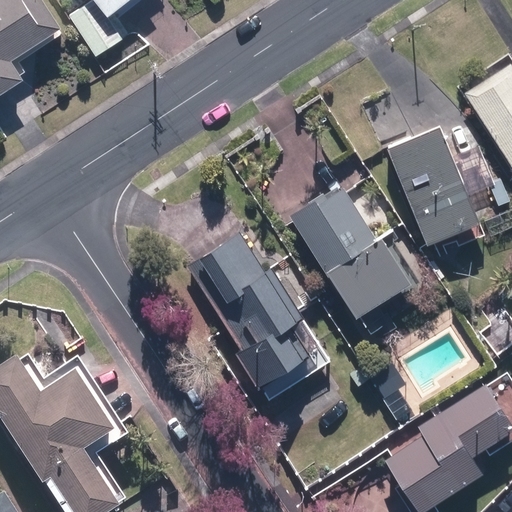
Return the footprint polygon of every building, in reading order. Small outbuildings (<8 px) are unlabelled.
[(0,0),(0,93),(22,79),(10,61),(59,28),(40,0),(0,0)] [(96,0),(108,14),(125,0),(96,0)] [(511,61),(473,88),(511,147),(511,61)] [(502,183),(492,161),(485,164),(481,156),(462,165),(447,130),(392,154),(434,250),(488,226),(478,202),(498,193),(495,186),(502,183)] [(298,209),(378,326),(415,301),(403,283),(418,273),(350,173),(298,209)] [(190,261),(248,341),(245,343),(269,376),(314,343),(295,317),(305,309),(270,261),(268,262),(242,227),(226,238),(224,236),(190,261)] [(25,351),(0,367),(0,398),(74,511),(113,511),(135,498),(100,445),(126,427),(86,366),(50,390),(25,351)] [(483,446),(511,426),(511,394),(496,371),(423,419),(427,425),(392,449),(429,506),(495,463),(483,446)] [(27,511),(12,488),(0,496),(0,511),(27,511)]
